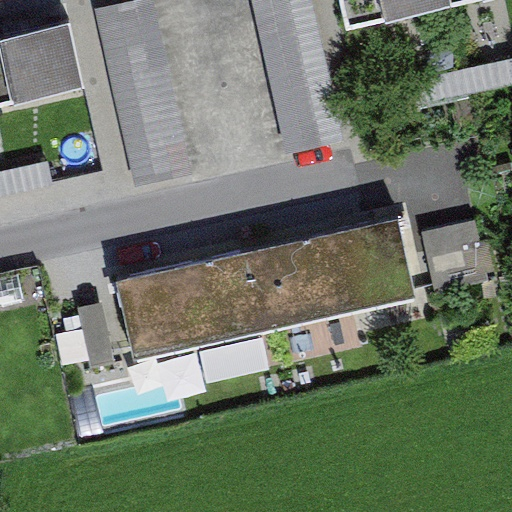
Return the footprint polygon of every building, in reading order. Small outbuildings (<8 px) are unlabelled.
[(260,0),(135,0),(106,7),(145,183),(294,150),(260,0)] [(352,0),(359,31),(506,0),(352,0)] [(86,19),(0,37),(0,113),(101,91),(86,19)] [(438,284),(491,269),(475,212),(422,227),(438,284)] [(432,295),(411,215),(129,287),(150,367),(432,295)] [(87,358),(131,349),(117,286),(73,296),(87,358)]
